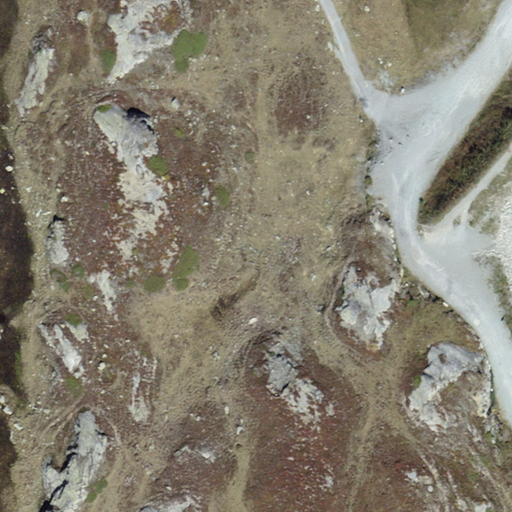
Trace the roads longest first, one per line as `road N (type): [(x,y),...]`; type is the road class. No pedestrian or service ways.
road 1 (track): [(416,147),(409,231),(422,263),(489,325),(511,370)]
road 2 (track): [(416,147),(365,99),(324,0)]
road 3 (track): [(511,22),(481,75),(416,147)]
